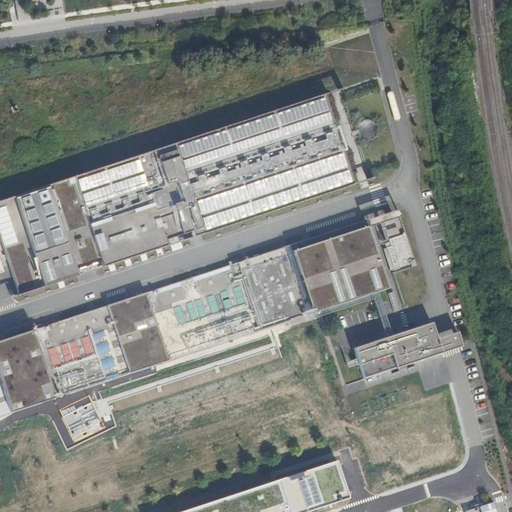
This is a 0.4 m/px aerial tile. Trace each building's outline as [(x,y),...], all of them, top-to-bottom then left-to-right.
[(63,0),(23,0),(15,1),(19,22),(66,14),(63,0)] [(334,128),(323,95),(0,201),(0,241),(18,295),(14,296),(14,297),(18,296),(77,276),(75,270),(100,262),(102,268),(167,247),(165,241),(182,235),(184,241),(353,185),(342,152),(345,151),(337,127),(334,128)] [(386,215),(365,222),(367,227),(387,220),(386,215)] [(0,341),(0,385),(10,414),(307,316),(307,315),(370,294),(387,288),(367,227),(365,222),(365,221),(0,341)] [(384,232),(386,238),(398,234),(396,228),(384,232)] [(415,266),(405,234),(383,241),(386,249),(394,274),(415,266)] [(357,347),(352,349),(353,354),(362,380),(440,354),(436,339),(430,323),(390,336),(384,338),(357,347)] [(447,335),(436,339),(440,354),(451,350),(460,347),(456,333),(447,335)] [(352,360),(347,349),(342,351),(346,362),(352,360)]
